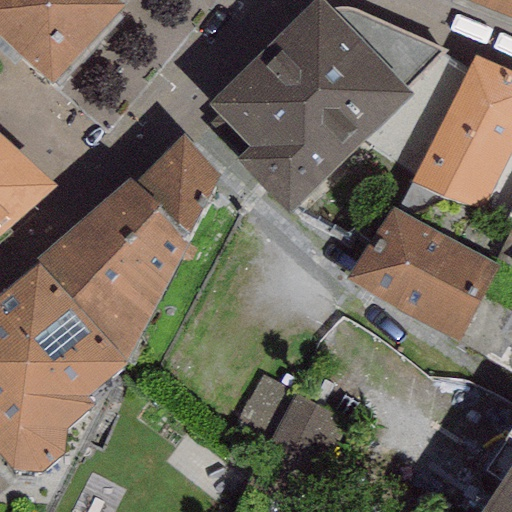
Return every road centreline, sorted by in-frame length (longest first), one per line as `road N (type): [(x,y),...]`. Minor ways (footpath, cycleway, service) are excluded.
road 1 (residential): [(82,186),(242,0)]
road 2 (residential): [(389,0),(511,53)]
